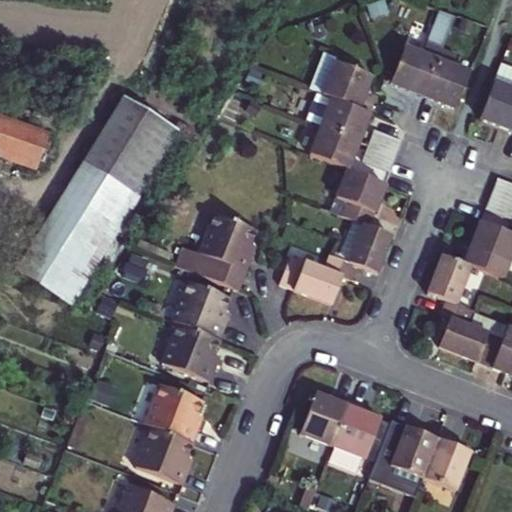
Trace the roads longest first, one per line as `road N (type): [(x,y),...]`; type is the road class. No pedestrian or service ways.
road 1 (residential): [(221,511),(283,361),(319,345),(370,361)]
road 2 (residential): [(370,361),(440,179)]
road 3 (residential): [(370,361),(511,417)]
